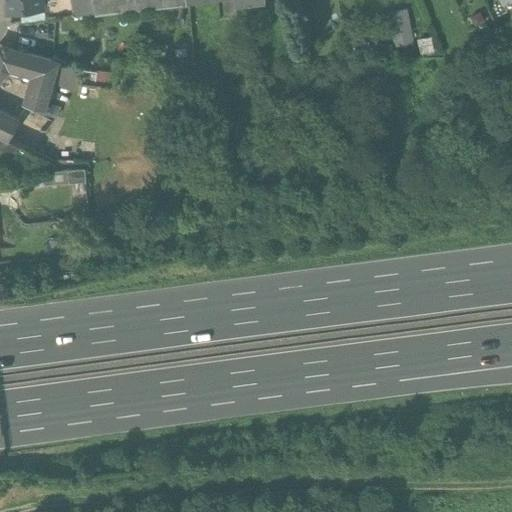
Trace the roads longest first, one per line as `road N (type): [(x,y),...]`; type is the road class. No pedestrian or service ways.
road 1 (motorway): [(511,277),(0,340)]
road 2 (motorway): [(0,417),(499,354)]
road 3 (track): [(23,511),(208,487),(511,479)]
